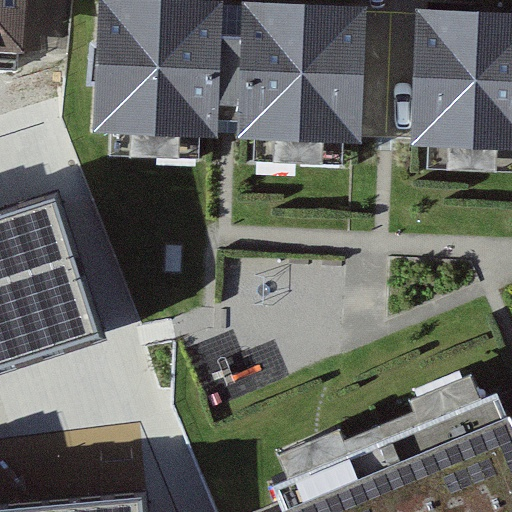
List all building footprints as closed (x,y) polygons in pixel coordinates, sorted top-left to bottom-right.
[(37,0),(0,0),(0,67),(34,69),(37,0)] [(216,8),(100,3),(93,137),(213,143),(214,122),(240,123),(238,151),(365,158),(373,9),(247,3),(245,33),(214,31),(216,8)] [(511,13),(415,11),(411,158),(511,160),(511,13)] [(0,371),(100,339),(55,201),(0,219),(0,371)] [(511,511),(511,429),(494,382),(269,469),(285,511),(511,511)]
